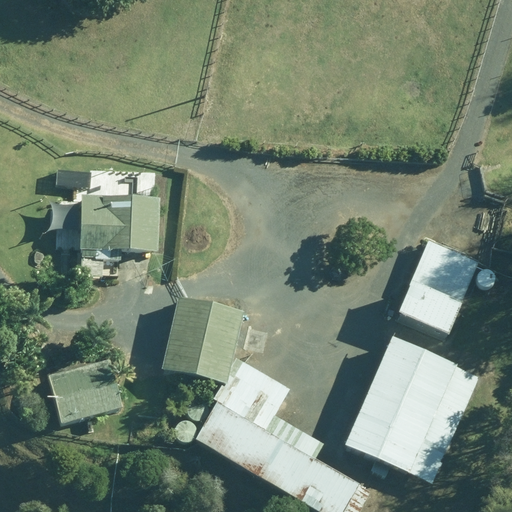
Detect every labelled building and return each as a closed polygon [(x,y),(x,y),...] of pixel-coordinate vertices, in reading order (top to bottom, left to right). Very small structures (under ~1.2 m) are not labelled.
[(80,202),(76,260),(89,261),(109,262),(110,256),(154,259),(157,206),(80,202)] [(444,342),(477,265),(427,244),(395,320),(444,342)] [(226,379),(239,317),(175,303),(160,375),(221,388),(211,404),(216,406),(194,443),(309,511),(357,511),(367,496),(311,464),(319,450),(270,421),(287,394),(235,363),(226,379)] [(385,480),(389,472),(429,489),(476,383),(389,345),(342,451),(374,465),(370,474),(385,480)] [(106,366),(46,381),(59,430),(118,414),(106,366)]
